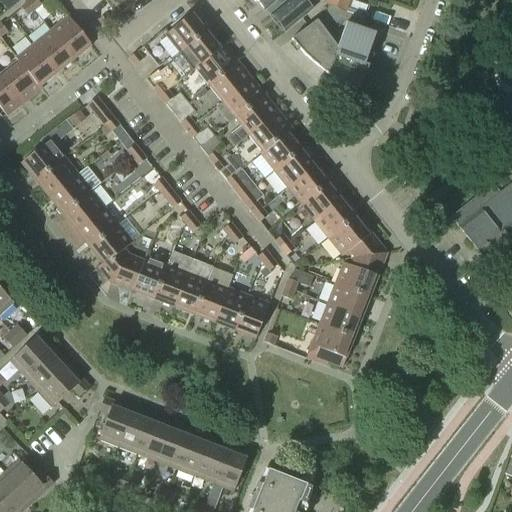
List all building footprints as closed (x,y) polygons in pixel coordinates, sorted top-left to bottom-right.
[(30,0),(27,3),(33,11),(40,5),(35,0),(30,0)] [(255,0),(264,10),(276,0),(255,0)] [(287,0),(270,14),(276,22),(274,23),(281,32),(283,30),(284,32),(311,11),(304,2),(306,0),(287,0)] [(325,0),(324,4),(327,5),(345,12),(348,0),(325,0)] [(26,16),(33,11),(27,3),(20,8),(26,16)] [(317,22),(315,20),(290,40),(335,79),(346,86),(359,90),(367,66),(363,64),(374,34),(359,29),(363,18),(345,12),(327,5),(321,19),(317,22)] [(178,53),(207,30),(193,13),(164,36),(178,53)] [(109,23),(104,16),(98,21),(103,28),(109,23)] [(91,46),(67,17),(50,31),(74,60),(91,46)] [(192,70),(223,45),(222,44),(220,46),(207,30),(178,53),(192,70)] [(32,45),(57,74),(74,60),(50,31),(32,45)] [(17,60),(40,88),(57,74),(32,45),(16,59),(17,60)] [(208,85),(237,62),(223,45),(192,70),(193,71),(195,69),(208,85)] [(128,59),(134,66),(141,60),(136,52),(128,59)] [(1,73),(24,101),(40,88),(17,60),(1,73)] [(221,102),(250,79),(237,62),(208,85),(221,102)] [(1,73),(0,73),(0,109),(6,116),(24,101),(1,73)] [(168,78),(160,84),(153,90),(158,97),(166,91),(174,85),(168,78)] [(235,119),(263,96),(250,79),(221,102),(235,119)] [(166,91),(158,97),(164,104),(172,98),(166,91)] [(233,148),(248,136),(277,113),(263,96),(235,119),(240,126),(225,138),(233,148)] [(103,126),(112,118),(96,98),(86,106),(103,126)] [(172,114),(180,124),(188,117),(194,112),(186,102),(172,114)] [(68,120),(74,127),(84,119),(79,112),(68,120)] [(259,155),(291,130),(277,113),(248,136),(261,152),(259,154),(259,155)] [(185,131),(193,125),(188,117),(180,124),(185,131)] [(118,126),(112,118),(103,126),(109,133),(118,126)] [(192,138),(199,132),(193,125),(185,131),(191,138),(192,138)] [(191,138),(199,148),(214,136),(206,126),(199,132),(192,138),(191,138)] [(273,172),(302,148),(289,132),(291,131),(291,130),(259,155),(273,172)] [(63,158),(49,140),(20,164),(34,181),(63,158)] [(139,152),(134,145),(126,151),(127,153),(128,154),(132,159),(139,152)] [(286,188),(315,165),(302,148),(273,172),(286,188)] [(207,157),(212,165),(220,158),(215,151),(207,157)] [(110,156),(106,152),(100,158),(103,162),(110,156)] [(139,152),(132,159),(137,166),(145,159),(139,152)] [(127,153),(121,158),(126,164),(132,159),(128,154),(127,153)] [(77,175),(63,158),(34,181),(48,198),(77,175)] [(220,158),(212,165),(218,172),(226,165),(220,158)] [(233,160),(226,165),(218,172),(226,182),(241,170),(233,160)] [(300,205),(329,182),(315,165),(286,188),(300,205)] [(241,170),(226,182),(240,198),(254,187),(241,170)] [(77,175),(48,198),(61,215),(90,192),(77,175)] [(158,192),(166,186),(161,179),(153,185),(158,192)] [(313,222),(342,199),(329,182),(300,205),(313,222)] [(511,182),(499,193),(491,184),(449,217),(484,261),(511,238),(511,182)] [(166,186),(158,192),(172,209),(180,203),(166,186)] [(240,198),(253,215),(261,209),(255,202),(262,196),(254,187),(240,198)] [(104,208),(90,192),(61,215),(75,232),(104,208)] [(327,239),(356,216),(342,199),(313,222),(327,239)] [(117,225),(104,208),(75,232),(88,249),(117,225)] [(261,209),(253,215),(259,222),(267,216),(261,209)] [(185,225),(193,219),(187,212),(179,218),(185,225)] [(354,258),(379,254),(377,242),(356,216),(327,239),(341,257),(348,251),(354,258)] [(193,219),(185,225),(191,233),(199,226),(193,219)] [(222,230),(228,237),(236,231),(230,224),(222,230)] [(131,242),(117,225),(88,249),(101,264),(96,268),(97,269),(131,242)] [(230,247),(233,244),(241,238),(236,231),(228,237),(228,238),(225,241),(221,245),(217,253),(224,255),(225,254),(230,247)] [(274,242),(280,249),(288,243),(282,235),(274,242)] [(108,282),(133,292),(146,257),(145,257),(143,261),(128,255),(123,250),(132,243),(131,242),(97,269),(108,282)] [(288,243),(280,249),(286,256),(293,250),(288,243)] [(262,265),(270,258),(264,251),(257,257),(262,265)] [(171,252),(166,265),(153,300),(173,308),(186,273),(192,260),(171,252)] [(334,284),(368,298),(381,267),(379,254),(354,258),(351,267),(342,264),(334,284)] [(146,257),(133,292),(153,300),(166,265),(146,257)] [(276,265),(270,258),(262,265),(268,272),(276,265)] [(211,268),(192,260),(186,273),(173,308),(193,315),(207,281),(206,281),(211,268)] [(270,274),(268,272),(265,268),(258,273),(263,279),(270,274)] [(294,270),(289,280),(296,283),(308,288),(313,277),(294,270)] [(293,292),(296,283),(289,280),(287,280),(284,288),(293,292)] [(207,281),(193,315),(213,323),(227,289),(207,281)] [(326,305),(360,318),(368,298),(334,284),(326,305)] [(284,288),(280,297),(290,300),(293,292),(284,288)] [(247,297),(227,289),(213,323),(233,331),(247,297)] [(0,314),(12,303),(0,290),(0,314)] [(268,305),(247,297),(233,331),(254,339),(268,305)] [(318,325),(353,338),(360,318),(326,305),(318,325)] [(16,325),(9,331),(19,342),(26,336),(16,325)] [(353,338),(318,325),(306,355),(305,359),(326,367),(327,363),(341,368),(353,338)] [(19,342),(9,331),(2,338),(12,349),(19,342)] [(9,362),(24,378),(54,350),(39,334),(9,362)] [(275,338),(266,334),(262,343),(272,346),(275,338)] [(37,393),(67,365),(54,350),(24,378),(37,393)] [(67,365),(37,393),(53,410),(73,392),(78,398),(88,388),(67,365)] [(1,398),(0,398),(0,412),(8,405),(1,398)] [(119,448),(133,410),(103,398),(98,411),(100,412),(94,427),(101,430),(97,440),(119,448)] [(119,448),(137,455),(151,417),(133,410),(119,448)] [(151,417),(137,455),(155,462),(170,424),(151,417)] [(155,462),(175,470),(189,432),(170,424),(155,462)] [(189,432),(175,470),(194,477),(209,439),(189,432)] [(194,477),(214,485),(228,447),(209,439),(194,477)] [(228,447),(214,485),(232,492),(247,454),(228,447)] [(511,452),(503,474),(511,477),(511,452)] [(2,475),(30,505),(52,484),(43,474),(36,480),(18,460),(2,475)] [(299,511),(309,487),(267,471),(261,486),(257,484),(247,510),(251,511),(250,511),(299,511)] [(119,472),(117,479),(114,486),(123,490),(129,476),(119,472)] [(2,475),(0,476),(0,501),(9,511),(22,511),(30,505),(2,475)] [(132,493),(135,486),(137,479),(129,476),(123,490),(132,493)] [(161,505),(167,491),(157,487),(152,501),(161,505)] [(175,494),(167,491),(161,505),(170,508),(175,494)] [(9,511),(0,501),(0,511),(9,511)] [(195,502),(193,508),(191,511),(202,511),(205,506),(195,502)]
